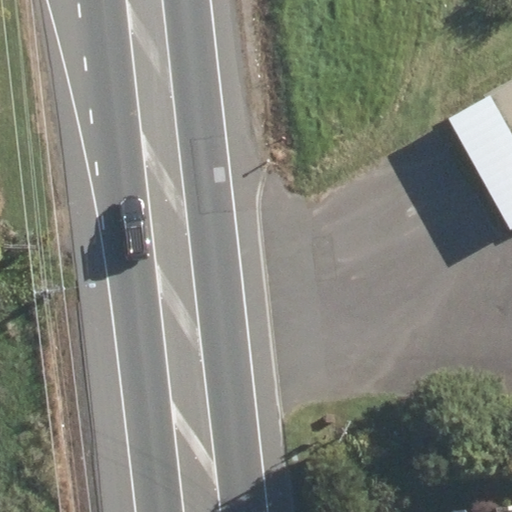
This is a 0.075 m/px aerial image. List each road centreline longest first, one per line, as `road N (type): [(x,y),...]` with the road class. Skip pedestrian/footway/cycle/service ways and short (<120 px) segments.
road 1 (secondary): [(202,511),(146,0)]
road 2 (track): [(188,377),(511,363)]
